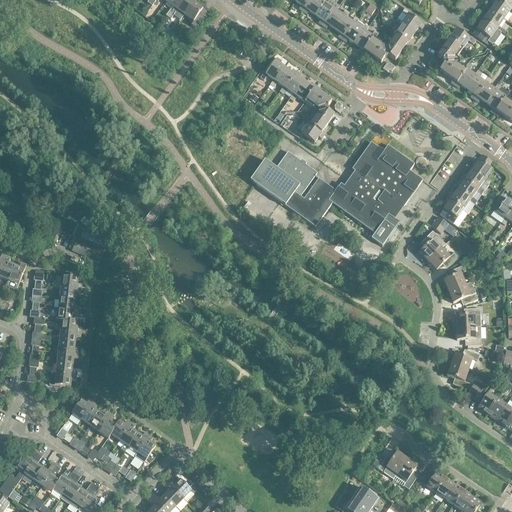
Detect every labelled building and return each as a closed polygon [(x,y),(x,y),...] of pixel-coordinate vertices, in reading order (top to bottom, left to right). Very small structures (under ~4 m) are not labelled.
[(149,4),(146,9),(148,11),(152,6),(154,3),(149,0),(147,3),(149,4)] [(167,0),(166,3),(175,9),(181,0),(167,0)] [(188,0),(181,0),(175,9),(184,16),(193,3),(188,0)] [(303,13),(311,0),(297,0),(295,3),(301,7),(299,10),(303,13)] [(315,17),(324,4),(326,5),(329,0),(323,0),(322,2),(319,0),(311,0),(303,13),(307,16),(309,13),(315,17)] [(322,27),(334,10),(336,12),(339,7),(329,0),(326,5),(324,4),(315,17),(320,21),(318,24),(322,27)] [(509,13),(511,15),(511,13),(511,11),(496,0),(492,0),(491,2),(495,5),(490,11),(504,20),(509,13)] [(511,0),(496,0),(511,11),(511,0)] [(200,5),(199,7),(193,3),(184,16),(190,20),(191,26),(192,27),(196,30),(209,11),(200,5)] [(334,31),(343,17),(345,19),(349,14),(345,11),(342,16),(336,12),(334,10),(322,27),(326,30),(328,27),(334,31)] [(404,10),(402,14),(406,17),(402,23),(401,25),(414,35),(418,29),(421,31),(424,27),(408,15),(409,14),(404,10)] [(486,17),(482,15),(480,18),(499,32),(501,29),(498,27),(504,20),(490,11),(486,17)] [(342,41),(353,24),(355,26),(359,21),(355,18),(351,23),(345,19),(343,17),(334,31),(340,35),(338,38),(342,41)] [(473,36),(482,42),(486,37),(489,40),(487,42),(492,45),(501,33),(499,32),(480,18),(477,22),(481,24),(473,36)] [(410,40),(414,35),(401,25),(402,23),(397,20),(395,24),(399,27),(394,35),(410,46),(413,43),(410,40)] [(353,24),(342,41),(346,43),(348,41),(354,45),(363,31),(365,33),(368,28),(364,25),(364,26),(358,22),(355,26),(353,24)] [(447,38),(454,43),(463,50),(468,42),(473,45),(476,41),(471,38),(470,39),(457,30),(452,36),(449,34),(447,38)] [(361,55),(373,38),(375,40),(378,35),(374,32),(371,37),(365,33),(363,31),(354,45),(359,49),(357,52),(361,55)] [(384,55),(386,55),(389,54),(391,55),(389,58),(395,62),(404,48),(407,50),(410,46),(394,35),(388,43),(386,41),(382,41),(380,44),(375,40),(373,38),(361,55),(365,57),(367,54),(381,64),(385,58),(382,57),(384,55)] [(463,50),(454,43),(447,38),(444,42),(447,44),(437,57),(443,62),(444,59),(446,60),(447,66),(446,68),(443,66),(439,72),(453,81),(451,84),(455,87),(463,75),(466,71),(464,69),(459,65),(460,63),(460,59),(457,57),(463,50)] [(275,82),(285,69),(279,65),(281,62),(277,59),(265,75),(263,74),(260,79),(264,82),(267,77),(273,81),(275,82)] [(466,71),(463,75),(455,87),(459,90),(461,87),(467,91),(476,78),(474,76),(468,72),(471,68),(467,66),(464,69),(466,71)] [(285,89),(296,73),(293,70),(290,73),(285,69),(275,82),(273,81),(270,86),(274,89),(277,84),(283,88),(285,89)] [(295,96),(304,83),(298,79),(300,76),(296,73),(285,89),(283,88),(279,93),(283,96),(287,91),(293,95),(295,96)] [(474,101),(486,85),(484,83),(478,79),(480,75),(477,73),(474,76),(476,78),(467,91),(472,95),(470,98),(474,101)] [(484,83),(486,85),(474,101),(478,104),(480,101),(486,105),(496,92),(494,90),(488,86),(490,82),(486,80),(484,83)] [(304,103),(316,87),(312,84),(310,87),(304,83),(295,96),(293,95),(289,100),(293,103),(297,98),(304,103)] [(308,125),(317,131),(324,136),(327,132),(324,130),(334,117),(328,113),(326,115),(325,114),(324,108),(325,107),(327,108),(331,103),(318,93),(320,90),(316,87),(304,103),(312,109),(310,111),(311,115),(313,117),(308,125)] [(494,115),(499,108),(505,99),(497,93),(500,89),(496,87),(494,90),(496,92),(486,105),(492,109),(490,112),(494,115)] [(253,96),(250,100),(255,104),(258,99),(253,96)] [(511,103),(505,99),(499,108),(494,115),(498,118),(500,115),(511,123),(511,103)] [(324,136),(317,131),(308,125),(302,132),(297,129),(295,133),(300,136),(301,135),(314,144),(318,138),(321,140),(324,136)] [(335,192),(328,202),(332,204),(374,235),(371,240),(382,247),(395,230),(390,226),(394,220),(395,220),(393,218),(402,206),(404,207),(409,200),(406,198),(410,192),(413,194),(422,181),(409,172),(414,166),(387,146),(383,152),(371,144),(352,170),(354,172),(356,173),(346,188),(343,186),(341,185),(335,192)] [(332,204),(328,202),(335,192),(315,177),(317,174),(288,153),(276,169),(265,161),(250,182),(257,186),(315,228),(332,204)] [(473,164),(476,166),(471,172),(485,181),(483,183),(488,186),(491,182),(486,179),(492,171),(488,168),(492,163),(482,156),(479,161),(476,159),(473,164)] [(467,177),(464,175),(461,179),(478,191),(476,192),(481,196),(484,192),(479,189),(483,183),(485,181),(471,172),(467,177)] [(472,198),(476,192),(478,191),(461,179),(459,183),(462,185),(458,191),(471,200),(469,202),(474,206),(477,202),(472,198)] [(450,195),(448,199),(464,210),(469,202),(471,200),(458,191),(453,197),(450,195)] [(500,196),(494,206),(499,209),(496,213),(498,215),(504,219),(506,220),(511,211),(511,203),(511,204),(500,196)] [(448,205),(440,216),(449,223),(453,225),(456,220),(462,212),(464,210),(448,199),(445,203),(448,205)] [(511,211),(506,220),(504,219),(501,223),(505,226),(508,222),(511,224),(511,211)] [(444,230),(448,225),(438,218),(434,223),(444,230)] [(66,221),(62,232),(71,236),(76,225),(66,221)] [(431,228),(440,235),(444,230),(434,223),(431,228)] [(78,238),(72,252),(100,264),(106,250),(104,249),(107,242),(83,232),(80,239),(78,238)] [(427,246),(419,254),(428,262),(441,249),(437,245),(439,243),(437,241),(439,239),(437,237),(432,232),(422,242),(427,246)] [(454,254),(449,258),(441,249),(428,262),(436,271),(444,264),(448,268),(458,259),(454,254)] [(501,253),(497,259),(501,264),(506,256),(501,253)] [(8,264),(10,260),(6,258),(0,272),(0,278),(8,281),(14,267),(8,264)] [(8,281),(12,283),(18,286),(26,267),(21,265),(19,269),(14,267),(8,281)] [(453,278),(443,282),(448,293),(465,286),(460,275),(466,272),(463,266),(451,272),(453,278)] [(77,279),(61,278),(60,289),(81,291),(81,286),(77,286),(77,279)] [(465,306),(478,301),(475,295),(470,284),(465,286),(448,293),(453,304),(463,300),(465,306)] [(76,295),(80,296),(81,291),(60,289),(59,299),(75,301),(76,295)] [(79,308),(74,307),(75,301),(59,299),(58,310),(78,312),(79,308)] [(58,310),(56,322),(61,322),(72,323),(72,322),(73,317),(78,317),(78,312),(58,310)] [(466,316),(456,317),(456,329),(475,328),(480,328),(480,316),(480,310),(466,310),(466,316)] [(56,322),(56,325),(61,325),(60,332),(80,335),(81,330),(76,329),(77,323),(72,322),(72,323),(61,322),(56,322)] [(467,341),(467,347),(481,347),(480,328),(475,328),(456,329),(456,341),(467,341)] [(75,339),(80,339),(80,335),(60,332),(59,343),(75,345),(75,339)] [(79,351),(74,351),(75,345),(59,343),(57,354),(78,356),(79,351)] [(465,357),(455,354),(451,365),(468,371),(472,360),(478,362),(480,356),(467,351),(465,357)] [(503,364),(509,365),(511,353),(506,352),(503,364)] [(73,360),(77,361),(78,356),(57,354),(56,364),(72,366),(73,360)] [(76,373),(72,372),(72,366),(56,364),(55,375),(76,378),(76,373)] [(470,385),(464,383),(468,371),(451,365),(447,377),(457,380),(455,386),(468,391),(470,385)] [(198,382),(207,378),(208,377),(206,372),(195,377),(198,382)] [(51,375),(49,386),(54,386),(65,388),(70,388),(71,382),(75,382),(76,378),(55,375),(51,375)] [(467,395),(478,402),(485,392),(474,385),(467,395)] [(488,394),(477,409),(487,415),(497,400),(488,394)] [(497,400),(487,415),(496,421),(506,406),(497,400)] [(72,415),(81,421),(92,404),(89,401),(86,405),(81,401),(72,415)] [(92,404),(81,421),(90,427),(99,414),(94,410),(97,407),(92,404)] [(511,410),(506,406),(496,421),(504,427),(511,416),(511,410)] [(99,414),(90,427),(99,433),(111,416),(107,414),(104,417),(99,414)] [(111,436),(110,435),(117,426),(116,426),(112,423),(115,419),(111,416),(99,433),(108,440),(111,436)] [(117,426),(110,435),(111,436),(119,442),(131,425),(127,422),(125,426),(119,422),(116,426),(117,426)] [(128,448),(137,435),(132,431),(135,427),(131,425),(119,442),(124,445),(121,450),(124,453),(128,448)] [(142,438),(137,435),(128,448),(137,454),(149,437),(145,434),(142,438)] [(153,440),(149,437),(137,454),(135,457),(144,464),(156,447),(150,444),(153,440)] [(24,475),(39,453),(35,450),(29,459),(24,455),(15,468),(20,472),(15,480),(9,476),(0,489),(0,493),(3,496),(7,499),(8,499),(13,492),(24,476),(24,475)] [(24,475),(24,476),(33,482),(42,468),(37,464),(43,456),(39,453),(24,475)] [(376,461),(373,466),(378,470),(393,480),(395,477),(396,475),(407,460),(397,453),(391,462),(386,458),(381,465),(376,461)] [(396,475),(395,477),(405,484),(403,487),(408,491),(416,479),(411,476),(417,467),(407,460),(396,475)] [(42,468),(33,482),(42,488),(57,466),(53,463),(47,471),(42,468)] [(54,490),(60,480),(55,477),(61,468),(57,466),(42,488),(51,494),(54,490)] [(60,480),(54,490),(62,496),(78,474),(74,471),(68,480),(63,476),(60,480)] [(435,494),(445,479),(436,473),(433,478),(427,474),(421,484),(435,494)] [(62,496),(60,500),(69,506),(72,502),(81,489),(76,485),(81,477),(78,474),(62,496)] [(193,495),(197,491),(188,482),(184,485),(180,481),(175,486),(168,478),(164,482),(183,500),(191,492),(193,495)] [(454,485),(445,479),(435,494),(444,500),(454,485)] [(183,500),(164,482),(161,485),(168,492),(164,497),(176,508),(183,500)] [(72,502),(69,506),(78,511),(80,508),(95,486),(91,484),(85,492),(81,489),(72,502)] [(463,491),(454,485),(444,500),(453,506),(463,491)] [(80,508),(78,511),(97,511),(99,509),(95,506),(99,501),(93,498),(99,489),(95,486),(80,508)] [(355,493),(356,494),(352,499),(370,511),(378,501),(362,491),(363,491),(359,488),(355,493)] [(461,511),(462,511),(472,497),(463,491),(453,506),(461,511)] [(13,492),(8,499),(13,503),(18,496),(13,492)] [(171,511),(176,508),(164,497),(160,501),(153,494),(149,497),(164,511),(171,511)] [(28,509),(30,505),(32,503),(23,497),(18,502),(28,509)] [(164,511),(149,497),(146,501),(153,508),(149,511),(164,511)] [(475,511),(481,504),(472,497),(462,511),(475,511)] [(0,511),(3,511),(9,505),(0,498),(0,511)] [(348,511),(370,511),(352,499),(349,504),(348,503),(344,509),(348,511)]
